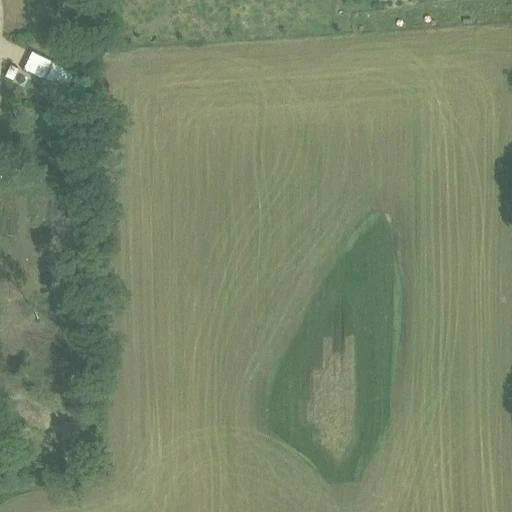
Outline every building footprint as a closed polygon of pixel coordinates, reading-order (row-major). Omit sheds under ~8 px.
[(0,0),(0,38),(90,25),(90,24),(89,0),(0,0)] [(90,24),(0,38),(0,112),(92,107),(90,25),(90,24)] [(0,178),(95,174),(92,108),(0,112),(0,178)] [(0,179),(0,245),(98,243),(95,175),(0,179)] [(0,315),(100,318),(98,243),(0,245),(0,315)] [(100,318),(0,315),(0,374),(103,406),(100,318)] [(0,375),(0,474),(2,479),(105,461),(103,406),(0,375)]
